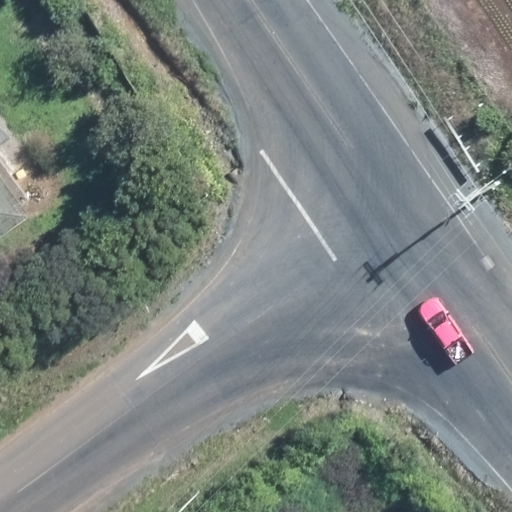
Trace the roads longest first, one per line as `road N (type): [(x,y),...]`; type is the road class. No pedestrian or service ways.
road 1 (unclassified): [(0,504),(397,211)]
road 2 (tertiary): [(397,211),(250,0)]
road 3 (tertiary): [(511,375),(397,211)]
